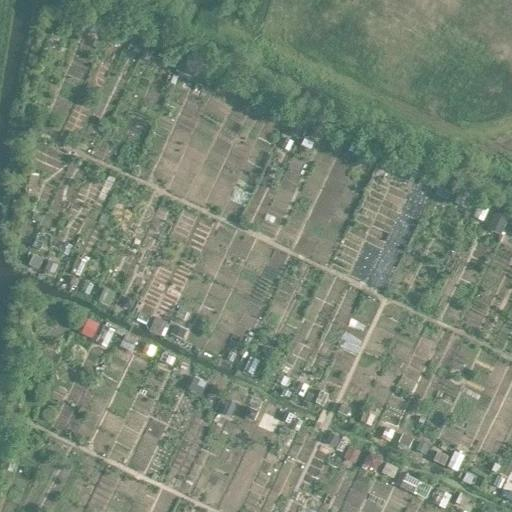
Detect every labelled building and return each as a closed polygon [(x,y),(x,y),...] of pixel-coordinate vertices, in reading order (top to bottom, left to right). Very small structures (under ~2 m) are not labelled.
[(75,10),(69,24),(80,29),(86,15),(75,10)] [(115,25),(108,39),(118,44),(124,29),(115,25)] [(133,33),(127,45),(138,50),(144,38),(144,37),(134,32),(133,33)] [(144,46),(138,57),(145,60),(151,49),(144,46)] [(178,58),(174,69),(188,75),(192,63),(178,58)] [(292,118),(286,130),(296,135),(302,123),(292,118)] [(313,126),(309,134),(318,138),(321,130),(313,126)] [(365,143),(360,153),(368,158),(373,147),(365,143)] [(437,185),(433,193),(445,198),(449,190),(437,185)] [(458,187),(453,197),(466,203),(470,193),(458,187)] [(495,208),(489,222),(499,227),(505,212),(495,208)] [(33,253),(28,264),(34,267),(39,256),(33,253)] [(46,260),(42,268),(51,272),(55,264),(46,260)] [(101,288),(96,299),(105,304),(111,292),(101,288)] [(124,297),(121,305),(129,308),(132,300),(124,297)] [(85,318),(81,327),(91,333),(96,323),(85,318)] [(174,324),(170,332),(180,337),(184,329),(174,324)] [(212,383),(208,392),(218,397),(222,388),(212,383)] [(226,398),(220,411),(228,414),(233,401),(226,398)] [(10,400),(4,401),(5,409),(11,408),(14,408),(13,400),(10,400)] [(246,406),(242,415),(251,419),(255,410),(246,406)] [(363,411),(359,420),(368,424),(372,415),(363,411)] [(264,413),(261,420),(270,424),(273,417),(264,413)] [(1,417),(0,419),(0,428),(8,431),(11,432),(15,422),(10,420),(1,417)] [(329,431),(324,440),(333,445),(338,436),(329,431)] [(401,433),(397,442),(408,447),(412,438),(401,433)] [(418,440),(414,448),(424,452),(428,444),(418,440)] [(348,445),(343,454),(353,459),(358,450),(348,445)] [(435,450),(431,458),(441,463),(445,455),(435,450)] [(368,452),(363,463),(373,468),(379,458),(368,452)] [(384,462),(379,471),(391,476),(395,467),(384,462)] [(457,493),(454,500),(463,505),(466,498),(457,493)]
